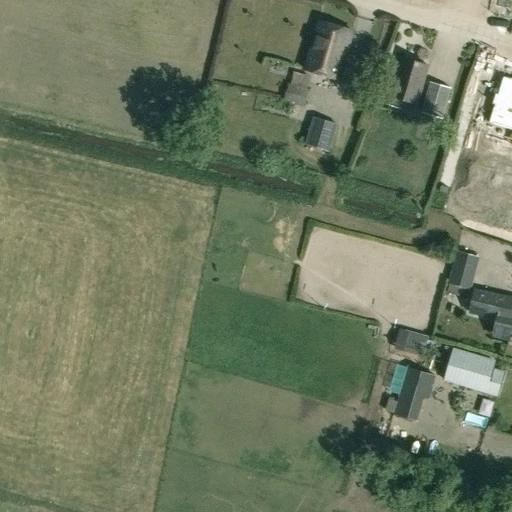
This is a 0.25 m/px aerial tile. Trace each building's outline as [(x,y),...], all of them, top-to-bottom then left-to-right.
[(337,78),(351,30),(318,21),(304,69),(337,78)] [(377,44),(366,41),(361,56),(373,59),(377,44)] [(390,96),(392,96),(389,106),(414,113),(416,103),(427,65),(402,57),(390,96)] [(511,65),(510,65),(496,112),(511,116),(511,65)] [(449,88),(430,82),(421,113),(440,119),(449,88)] [(284,99),(304,104),(307,90),(287,86),(284,99)] [(330,153),(337,125),(312,118),(304,146),(330,153)] [(478,257),(456,252),(448,284),(470,290),(478,257)] [(511,298),(473,290),(468,314),(495,321),(492,336),(511,340),(511,298)] [(428,337),(409,332),(403,353),(423,358),(428,337)] [(492,369),(494,362),(453,350),(444,380),(496,395),(503,372),(492,369)] [(407,368),(393,415),(417,421),(423,399),(428,400),(435,376),(407,368)]
